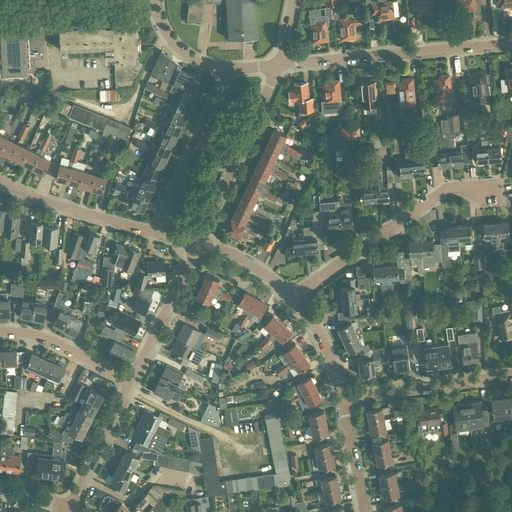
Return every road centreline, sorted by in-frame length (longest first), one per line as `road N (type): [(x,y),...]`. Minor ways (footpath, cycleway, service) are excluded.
road 1 (residential): [(293,296),(448,190),(498,188)]
road 2 (residential): [(278,64),(511,43)]
road 3 (residential): [(197,243),(278,64)]
road 4 (residential): [(154,232),(231,69)]
road 5 (residential): [(342,396),(511,375)]
road 6 (residential): [(154,232),(0,181)]
road 7 (residential): [(132,381),(197,243)]
road 8 (residential): [(132,381),(46,339),(0,332)]
road 9 (residential): [(69,507),(132,381)]
